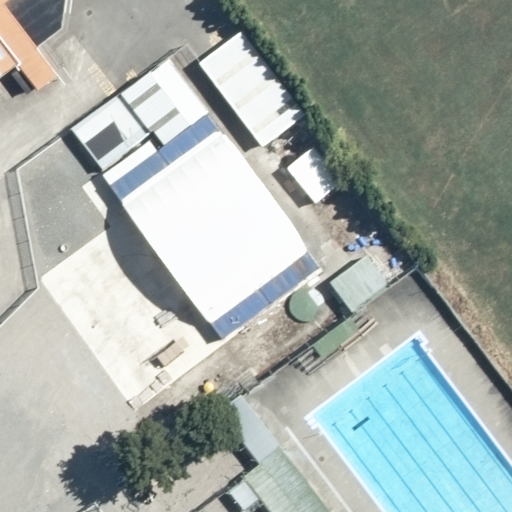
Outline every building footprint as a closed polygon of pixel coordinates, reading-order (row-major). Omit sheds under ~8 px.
[(0,0),(0,41),(35,16),(23,0),(0,0)] [(298,120),(240,30),(195,59),(254,149),(298,120)] [(191,123),(149,68),(115,94),(157,149),(191,123)] [(150,159),(107,101),(65,132),(142,234),(194,194),(161,151),(150,159)] [(6,296),(0,300),(0,413),(72,511),(86,511),(138,474),(6,296)] [(511,511),(511,461),(401,311),(246,424),(310,511),(511,511)]
